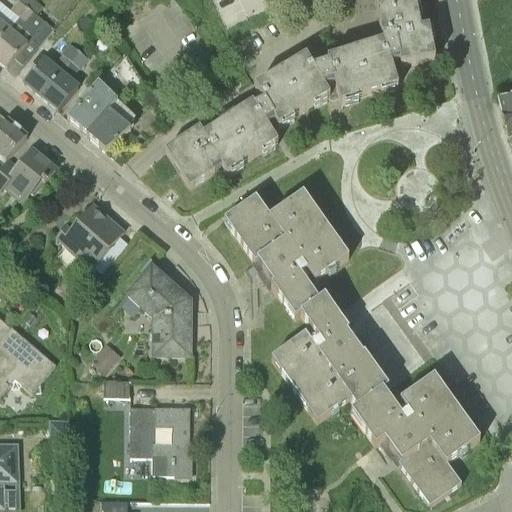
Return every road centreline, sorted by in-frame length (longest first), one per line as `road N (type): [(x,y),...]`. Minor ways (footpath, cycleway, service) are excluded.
road 1 (residential): [(230,511),(229,324),(208,268),(0,92)]
road 2 (tertiary): [(511,212),(456,0)]
